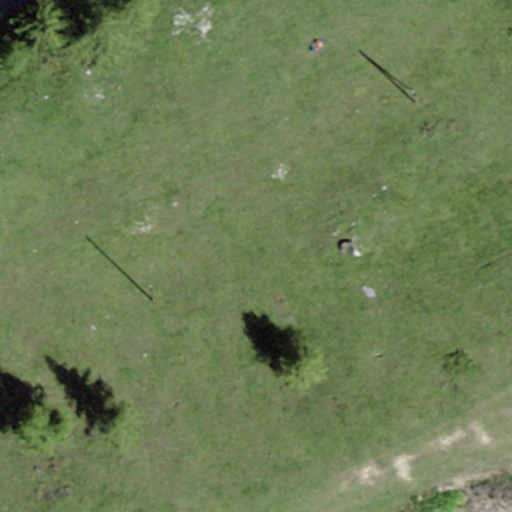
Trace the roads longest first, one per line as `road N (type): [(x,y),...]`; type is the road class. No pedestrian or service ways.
road 1 (track): [(511,415),(314,511)]
road 2 (track): [(414,0),(250,88)]
